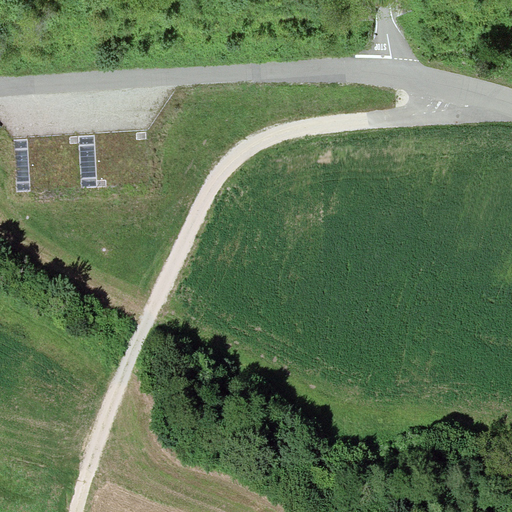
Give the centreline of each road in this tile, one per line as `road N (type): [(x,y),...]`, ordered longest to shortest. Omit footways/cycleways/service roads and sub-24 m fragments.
road 1 (track): [(76,511),(100,418),(177,243),(216,176),(267,135),(379,113),(394,96),(395,68)]
road 2 (tertiary): [(395,68),(0,83)]
road 3 (unknown): [(272,511),(88,464)]
road 4 (tertiary): [(511,102),(395,68)]
